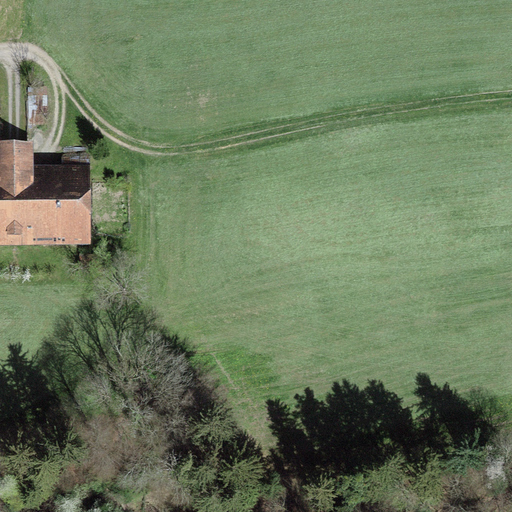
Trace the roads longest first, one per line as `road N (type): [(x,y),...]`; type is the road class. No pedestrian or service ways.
road 1 (track): [(55,80),(97,131),(153,157),(370,114),(511,101)]
road 2 (track): [(46,159),(57,136),(55,80),(34,58),(0,54)]
